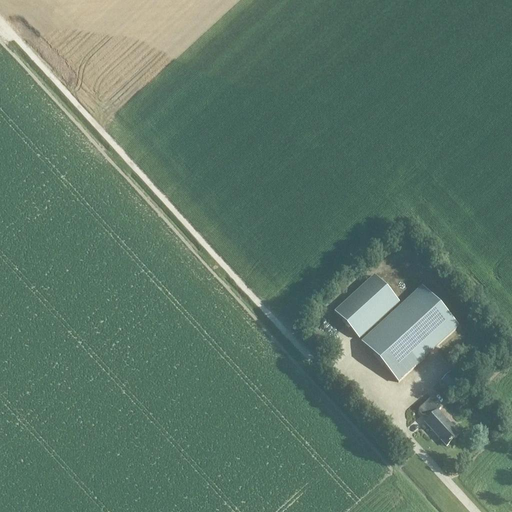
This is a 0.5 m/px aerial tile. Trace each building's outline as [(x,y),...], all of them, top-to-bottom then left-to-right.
[(345,325),(359,340),(399,304),(386,289),(375,277),(334,314),(345,325)] [(421,288),(361,343),(397,383),(457,328),(421,288)] [(324,326),(318,331),(327,340),(332,336),(324,326)] [(441,382),(452,394),(461,385),(451,373),(441,382)] [(425,414),(429,418),(423,423),(445,447),(449,444),(451,442),(458,435),(437,412),(440,409),(436,404),(425,414)]
